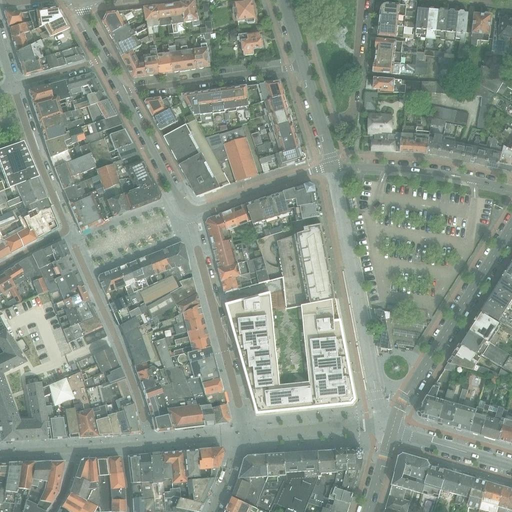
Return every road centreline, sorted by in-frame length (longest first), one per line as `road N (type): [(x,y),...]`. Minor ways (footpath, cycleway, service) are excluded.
road 1 (tertiary): [(511,226),(391,430)]
road 2 (residential): [(303,64),(120,90)]
road 3 (tertiary): [(511,189),(434,172),(331,168)]
road 4 (residential): [(88,275),(143,425)]
road 5 (residential): [(66,230),(13,86)]
road 6 (tertiary): [(331,168),(189,210)]
road 7 (residential): [(362,0),(351,113),(319,123)]
road 8 (tertiary): [(189,210),(120,90)]
road 9 (tertiary): [(511,465),(391,430)]
